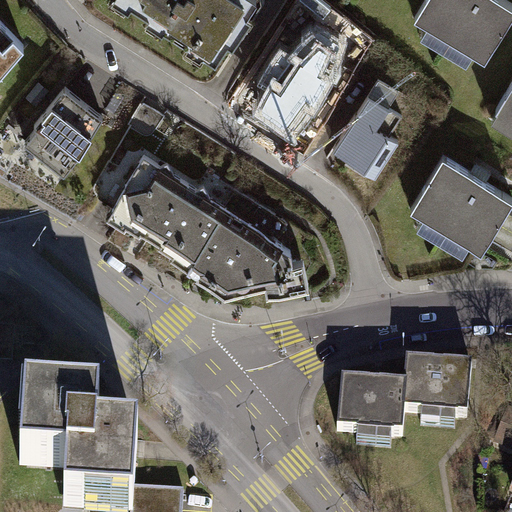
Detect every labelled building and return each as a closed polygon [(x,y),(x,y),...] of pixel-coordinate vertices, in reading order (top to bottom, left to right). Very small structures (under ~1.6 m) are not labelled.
[(117,0),(161,28),(159,30),(211,63),(224,43),(228,46),(237,33),(232,30),(251,0),(117,0)] [(511,6),(511,4),(504,0),(420,0),(410,16),(422,24),(416,34),(462,62),(469,51),(481,58),(511,6)] [(0,66),(20,44),(0,23),(0,66)] [(258,102),(293,124),(315,89),(274,63),(255,91),(262,96),(258,102)] [(511,73),(492,108),(493,109),(487,118),(508,131),(511,124),(511,73)] [(20,140),(60,171),(75,152),(99,114),(68,89),(61,84),(30,123),(33,125),(20,140)] [(385,134),(386,133),(398,113),(377,100),(363,121),(385,134)] [(385,134),(363,121),(351,113),(334,139),(341,143),(336,152),(371,174),(394,139),(386,133),(385,134)] [(184,264),(221,204),(141,151),(103,213),(120,224),(123,220),(152,240),(153,245),(184,264)] [(509,196),(439,154),(407,207),(419,214),(413,225),(458,253),(465,242),(477,249),(509,196)] [(288,247),(221,204),(184,264),(221,291),(263,281),(264,289),(305,281),(300,256),(288,257),(288,247)] [(0,325),(0,356),(13,357),(16,327),(0,325)] [(404,386),(406,386),(403,413),(405,413),(468,418),(472,367),(406,361),(404,386)] [(404,386),(342,381),(337,432),(403,438),(405,413),(403,413),(406,386),(404,386)] [(132,511),(135,488),(138,439),(97,436),(100,402),(33,397),(30,445),(21,445),(20,465),(67,469),(64,509),(84,510),(85,502),(130,506),(129,511),(132,511)] [(135,488),(132,511),(182,511),(184,491),(135,488)]
